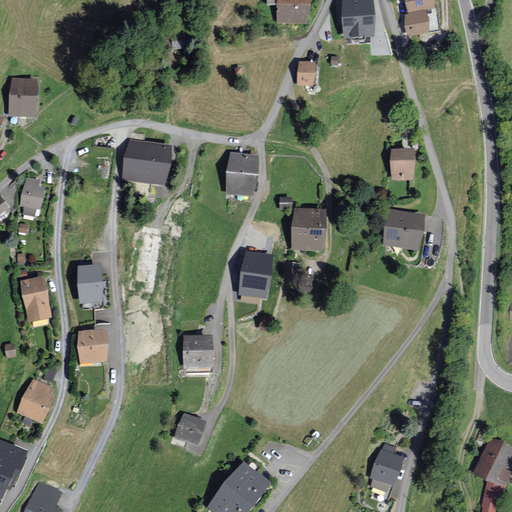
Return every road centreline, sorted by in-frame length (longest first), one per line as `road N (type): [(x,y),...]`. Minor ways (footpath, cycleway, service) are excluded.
road 1 (residential): [(387,0),(452,228),(442,359),(401,511)]
road 2 (residential): [(329,0),(260,135),(240,141),(119,126),(57,148),(0,188)]
road 3 (unclassified): [(465,0),(492,157),(485,351),(490,368),(511,384)]
road 4 (track): [(485,351),(461,471),(470,511)]
